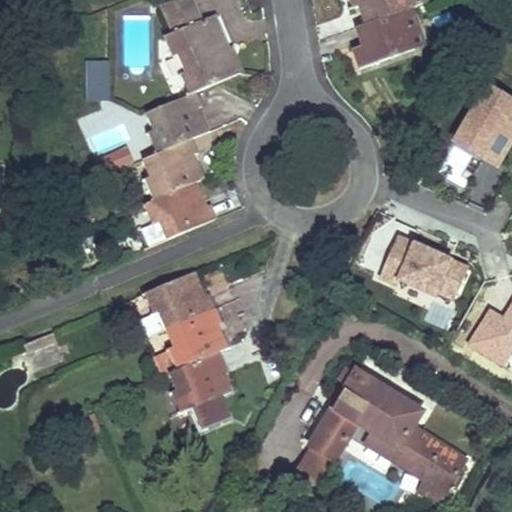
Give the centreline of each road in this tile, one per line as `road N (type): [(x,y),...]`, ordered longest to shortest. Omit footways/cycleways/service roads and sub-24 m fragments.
road 1 (residential): [(299,106),(340,114),(366,154),(362,187),(329,217),(286,217),(261,197),(250,158),(275,115)]
road 2 (unknown): [(286,217),(251,340)]
